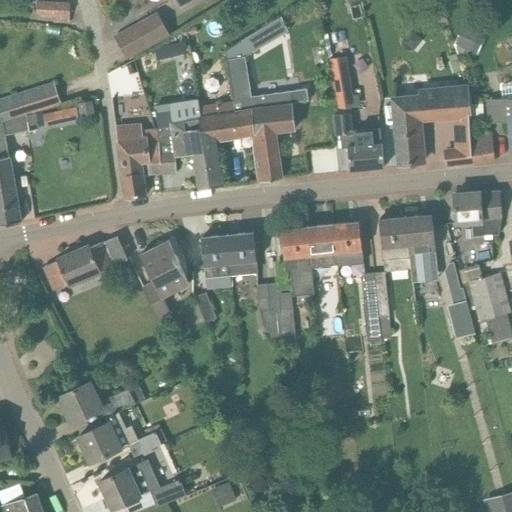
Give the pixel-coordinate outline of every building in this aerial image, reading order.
[(69,3),(36,3),(36,20),(47,20),(47,24),(69,24),(69,3)] [(148,47),(168,36),(156,14),(137,25),(148,47)] [(308,101),(306,88),(253,96),(249,74),(256,72),(253,54),(290,32),(282,17),(225,52),(233,102),(236,125),(264,121),(265,131),(274,131),(274,132),(295,129),(291,104),(308,101)] [(454,45),(457,54),(458,59),(468,60),(468,52),(477,55),(485,35),(463,25),(454,45)] [(462,72),(458,59),(457,54),(448,57),(453,74),(462,72)] [(348,75),(333,77),(338,110),(353,107),(348,75)] [(511,85),(501,86),(503,101),(488,102),(489,122),(511,120),(511,133),(511,85)] [(446,167),(473,163),(472,151),(466,88),(425,91),(426,97),(394,100),(399,166),(421,164),(416,120),(454,116),(457,152),(444,155),(446,167)] [(0,119),(1,123),(35,114),(42,111),(38,96),(0,107),(0,119)] [(81,118),(93,116),(91,102),(79,104),(81,118)] [(281,179),(274,132),(274,131),(265,131),(264,121),(236,125),(233,102),(200,107),(201,117),(205,140),(215,139),(253,134),(257,162),(260,182),(281,179)] [(43,115),(45,126),(78,118),(76,108),(43,115)] [(0,122),(0,186),(13,185),(5,136),(38,130),(35,114),(1,123),(0,122)] [(348,133),(352,133),(350,115),(335,117),(336,134),(348,133)] [(221,187),(215,139),(205,140),(201,117),(169,122),(170,126),(156,128),(160,143),(159,172),(176,171),(176,158),(195,155),(200,190),(221,187)] [(156,128),(140,131),(139,125),(116,128),(120,163),(126,199),(145,196),(140,162),(150,162),(150,172),(159,172),(160,143),(156,128)] [(381,144),(380,144),(378,130),(352,133),(348,133),(349,147),(347,147),(350,171),(384,168),(381,144)] [(472,151),(473,163),(494,161),(493,149),(472,151)] [(0,186),(0,227),(20,224),(13,185),(0,186)] [(474,223),(475,236),(503,234),(500,192),(454,195),(456,224),(474,223)] [(436,264),(434,242),(431,215),(405,217),(410,266),(411,266),(436,264)] [(384,261),(384,271),(385,272),(411,269),(411,266),(410,266),(405,217),(379,220),(382,248),(380,248),(382,261),(384,261)] [(363,263),(362,250),(359,222),(335,224),(336,253),(338,266),(363,263)] [(312,268),(338,266),(336,253),(335,224),(307,227),(312,268)] [(314,295),(312,268),(307,227),(281,230),(285,271),(290,270),(292,297),(314,295)] [(232,274),(258,272),(254,232),(228,235),(232,274)] [(211,276),(232,274),(228,235),(201,238),(204,264),(211,276)] [(127,259),(125,256),(118,237),(44,267),(55,290),(115,265),(127,259)] [(178,263),(179,263),(168,241),(140,255),(153,281),(143,286),(159,318),(170,313),(163,297),(188,284),(178,263)] [(445,271),(457,319),(470,316),(463,288),(461,289),(454,262),(449,264),(445,271)] [(511,313),(501,273),(469,282),(466,270),(459,272),(470,311),(475,309),(478,323),(507,314),(511,313)] [(379,317),(381,339),(390,339),(388,316),(390,316),(388,299),(385,272),(374,273),(377,300),(379,317)] [(367,301),(363,301),(367,340),(381,339),(379,317),(377,300),(374,273),(364,274),(367,301)] [(294,341),(292,324),(289,282),(257,285),(259,312),(263,326),(272,335),(279,334),(279,342),(294,341)] [(205,323),(217,318),(206,293),(195,298),(205,323)] [(279,342),(279,334),(272,335),(270,335),(271,343),(279,342)] [(138,385),(99,402),(90,383),(59,397),(71,423),(101,409),(105,418),(119,412),(145,399),(138,385)] [(128,446),(134,458),(167,442),(160,425),(150,429),(152,434),(138,440),(132,426),(126,428),(119,412),(105,418),(108,423),(78,437),(90,464),(128,446)] [(0,460),(12,457),(7,437),(1,438),(0,435),(0,460)] [(150,492),(157,507),(186,495),(180,479),(160,488),(148,460),(99,483),(112,510),(150,492)] [(236,500),(229,483),(210,491),(218,508),(236,500)] [(42,511),(36,493),(13,501),(0,506),(0,511),(42,511)] [(511,511),(511,494),(486,502),(488,511),(511,511)]
